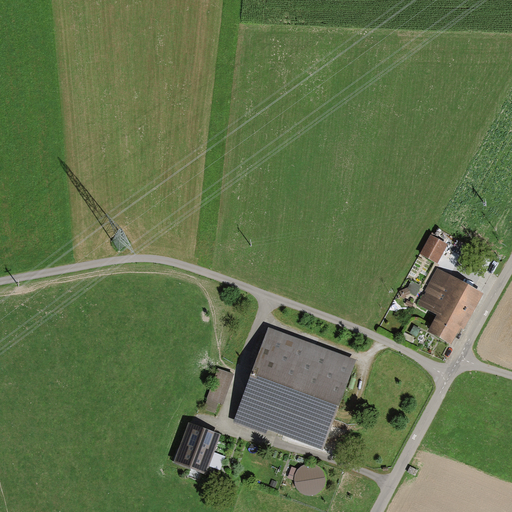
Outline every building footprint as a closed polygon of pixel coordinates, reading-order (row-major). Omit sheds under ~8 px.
[(428,238),(419,255),(434,263),(443,247),(428,238)] [(418,304),(438,315),(457,325),(461,327),(478,296),(434,273),(418,304)] [(448,342),(457,325),(438,315),(428,332),(448,342)] [(354,363),(268,332),(236,420),(322,451),(354,363)] [(217,372),(207,399),(219,403),(229,377),(217,372)] [(189,427),(173,463),(199,474),(215,438),(189,427)]
